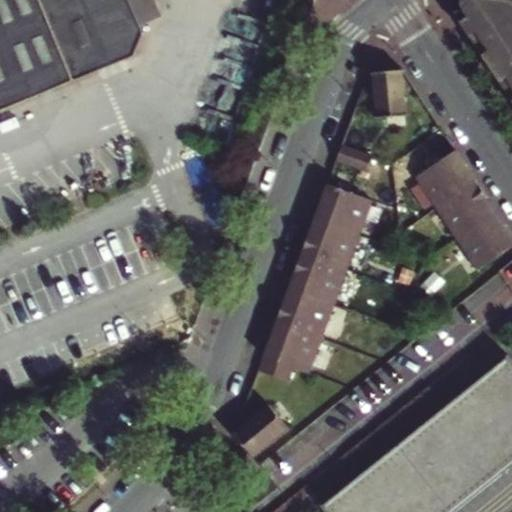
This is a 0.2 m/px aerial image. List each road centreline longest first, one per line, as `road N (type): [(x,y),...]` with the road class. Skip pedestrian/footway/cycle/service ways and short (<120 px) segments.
road 1 (residential): [(155,476),(207,392),(331,54),(354,21),(383,0)]
road 2 (residential): [(511,182),(394,0)]
